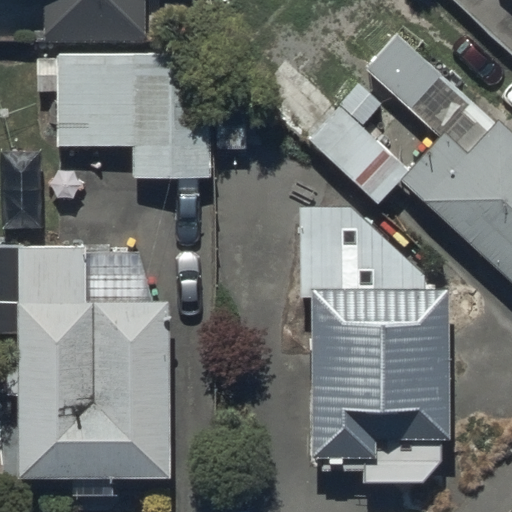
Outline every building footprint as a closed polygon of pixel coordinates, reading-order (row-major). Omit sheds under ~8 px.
[(146,28),(145,0),(56,0),(56,29),(146,28)] [(440,131),(404,172),(511,266),(511,131),(399,33),(368,68),(440,131)] [(128,171),(208,170),(207,47),(60,47),(60,143),(128,143),(128,171)] [(406,155),(287,51),(253,89),(372,194),(406,155)] [(440,289),(423,289),(423,277),(347,202),(301,202),(302,307),(309,307),(309,452),(358,452),(358,480),(420,480),(441,452),(440,289)] [(163,299),(81,300),(81,240),(0,240),(0,330),(15,330),(15,476),(64,475),(64,499),(113,499),(113,475),(164,475),(163,299)]
